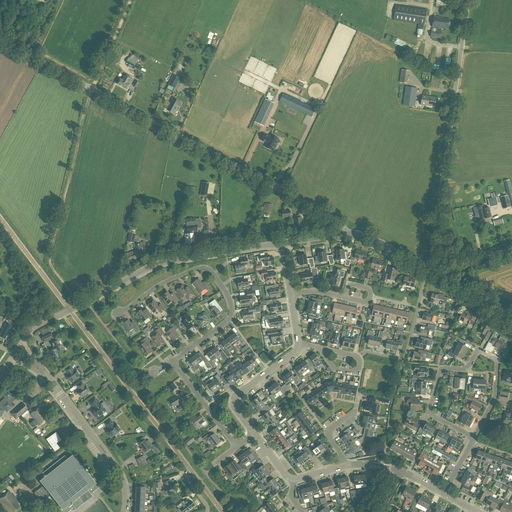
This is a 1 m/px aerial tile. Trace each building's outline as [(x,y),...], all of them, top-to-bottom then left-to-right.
[(424,25),(427,10),(396,5),(393,20),(418,24),(416,34),(422,35),(423,25),(424,25)] [(431,37),(440,38),(441,28),(448,29),(450,20),(443,19),(443,18),(434,16),(432,27),(438,28),(438,32),(431,31),(431,37)] [(138,63),(142,65),(144,62),(135,56),(134,57),(132,60),(136,62),(138,63)] [(126,63),(129,64),(134,67),(136,62),(132,60),(129,58),(126,63)] [(117,84),(123,87),(129,76),(124,74),(121,79),(120,79),(117,84)] [(129,76),(123,87),(127,90),(133,79),(129,76)] [(169,86),(175,89),(181,79),(174,76),(169,86)] [(403,105),(415,107),(417,88),(405,87),(403,105)] [(280,101),(312,117),(316,109),(284,94),(280,101)] [(421,105),(435,107),(436,98),(422,96),(421,105)] [(167,110),(174,114),(178,106),(179,107),(181,103),(175,99),(175,100),(173,103),(172,102),(171,104),(168,102),(165,108),(167,109),(167,110)] [(267,117),(259,113),(255,122),(263,126),(267,117)] [(295,115),(293,120),(306,125),(308,120),(295,115)] [(299,138),(301,133),(292,129),(290,134),(299,138)] [(270,137),(264,134),(261,141),(267,143),(265,147),(273,151),(274,148),(276,149),(278,145),(276,144),(279,139),(271,135),(270,137)] [(289,166),(293,168),(297,160),(292,158),(289,166)] [(274,170),(279,172),(282,162),(277,160),(274,170)] [(500,198),(503,209),(511,206),(511,191),(509,180),(504,181),(508,196),(506,196),(503,182),(497,183),(500,198)] [(487,197),(488,204),(496,203),(495,196),(487,197)] [(272,204),(265,203),(264,214),(267,214),(264,214),(264,217),(269,217),(269,214),(270,214),(272,204)] [(477,207),(480,220),(491,217),(489,208),(484,209),(483,205),(477,207)] [(282,211),(283,218),(291,217),(290,210),(282,211)] [(186,239),(186,243),(188,243),(195,242),(194,235),(198,235),(197,225),(187,226),(188,234),(187,235),(187,239),(186,239)] [(127,242),(134,243),(136,234),(129,232),(127,242)] [(127,256),(128,260),(147,255),(145,251),(143,252),(141,244),(138,245),(138,246),(135,247),(136,251),(127,253),(128,256),(127,256)] [(336,251),(337,260),(344,259),(344,261),(346,262),(345,266),(349,267),(351,261),(347,259),(346,253),(344,253),(344,250),(336,251)] [(354,259),(365,261),(367,254),(361,252),(361,251),(356,250),(354,259)] [(318,253),(320,263),(329,261),(330,265),(334,264),(333,258),(329,259),(329,256),(326,256),(326,252),(318,253)] [(299,256),(300,266),(310,264),(310,268),(314,267),(313,261),(309,262),(309,259),(307,259),(306,255),(299,256)] [(257,257),(257,262),(264,261),(265,266),(274,265),(273,257),(266,259),(265,256),(257,257)] [(237,274),(242,273),(241,269),(245,269),(245,265),(248,265),(247,258),(240,259),(241,262),(235,263),(236,270),(237,274)] [(371,268),(381,270),(383,263),(376,261),(377,260),(373,259),(371,268)] [(301,275),(303,283),(307,282),(307,283),(313,282),(313,279),(318,278),(317,268),(311,269),(311,272),(308,273),(309,274),(301,275)] [(386,279),(387,279),(394,281),(397,270),(389,268),(387,275),(386,279)] [(329,284),(337,286),(339,279),(340,279),(340,277),(343,278),(345,272),(341,271),(335,269),(334,275),(331,274),(329,280),(330,280),(329,284)] [(262,276),(265,276),(266,282),(277,280),(276,273),(267,274),(267,271),(261,272),(262,276)] [(403,285),(414,287),(415,280),(408,278),(409,277),(405,276),(404,280),(403,285)] [(206,289),(203,284),(199,279),(193,283),(200,293),(206,289)] [(247,279),(244,280),(237,281),(239,288),(248,286),(248,281),(247,279)] [(206,289),(208,291),(211,288),(206,282),(203,284),(206,289)] [(188,293),(186,291),(183,286),(177,290),(182,298),(186,295),(188,293)] [(188,293),(186,295),(189,299),(194,295),(189,289),(186,291),(188,293)] [(174,300),(171,297),(168,292),(161,297),(167,305),(172,302),(174,300)] [(430,303),(431,303),(430,306),(433,307),(435,305),(436,304),(444,306),(445,301),(447,302),(448,299),(444,298),(444,296),(441,295),(440,296),(432,294),(430,303)] [(252,295),(247,296),(240,297),(241,305),(253,303),(252,296),(252,295)] [(308,307),(317,309),(318,306),(321,306),(322,300),(313,298),(312,302),(310,301),(308,307)] [(160,308),(158,306),(154,300),(148,305),(154,313),(158,310),(160,308)] [(209,304),(212,309),(215,306),(217,308),(219,306),(215,300),(209,304)] [(273,304),(270,305),(271,312),(281,310),(280,303),(273,304)] [(334,320),(337,321),(340,305),(334,303),(332,314),(335,315),(334,320)] [(456,303),(452,311),(456,314),(461,305),(456,303)] [(340,305),(337,321),(339,321),(341,316),(344,316),(346,306),(340,305)] [(371,323),(376,324),(376,322),(380,306),(374,305),(371,315),(375,316),(373,322),(372,321),(371,323)] [(215,306),(212,309),(210,310),(216,318),(221,314),(217,308),(215,306)] [(346,306),(344,316),(347,317),(346,323),(349,323),(352,307),(346,306)] [(386,308),(380,306),(376,322),(379,323),(380,317),(383,318),(386,308)] [(317,309),(308,307),(307,313),(310,314),(309,317),(318,319),(319,314),(316,313),(317,309)] [(352,307),(349,323),(351,324),(352,318),(356,319),(358,309),(352,307)] [(387,325),(388,325),(391,309),(386,308),(383,318),(386,319),(385,326),(387,327),(387,325)] [(149,318),(146,314),(143,309),(137,314),(136,315),(136,317),(138,320),(139,320),(141,319),(143,322),(149,318)] [(388,327),(390,328),(392,320),(395,321),(397,310),(391,309),(388,325),(388,327)] [(400,328),(403,312),(397,310),(395,321),(398,322),(397,327),(400,328)] [(252,311),(249,312),(242,313),(244,320),(253,319),(253,313),(252,311)] [(422,320),(432,322),(433,316),(438,317),(439,313),(431,311),(430,315),(424,313),(422,320)] [(407,324),(409,313),(403,312),(400,328),(402,328),(403,323),(407,324)] [(459,320),(468,325),(467,327),(470,329),(473,323),(470,321),(472,318),(466,314),(466,315),(462,313),(459,320)] [(192,320),(187,314),(182,318),(184,321),(182,323),(184,325),(182,326),(184,330),(186,328),(188,330),(193,326),(189,321),(192,320)] [(204,315),(202,316),(197,320),(202,328),(210,322),(205,316),(204,315)] [(273,319),(272,315),(264,317),(265,321),(269,320),(270,328),(283,326),(282,318),(273,319)] [(134,328),(133,326),(128,320),(123,324),(129,333),(134,328)] [(312,329),(320,331),(321,327),(324,328),(325,323),(316,321),(316,324),(313,323),(312,329)] [(0,337),(4,340),(11,326),(6,323),(0,334),(0,337)] [(481,338),(486,341),(490,334),(487,332),(490,327),(483,324),(482,327),(481,327),(479,332),(483,335),(481,338)] [(419,333),(428,336),(429,331),(434,332),(436,327),(428,325),(427,328),(421,326),(419,333)] [(332,326),(330,335),(332,336),(331,344),(337,345),(340,335),(333,334),(335,327),(332,326)] [(173,328),(172,329),(167,332),(173,341),(179,336),(175,331),(173,328)] [(376,337),(374,346),(380,347),(381,341),(384,341),(387,329),(384,328),(384,331),(383,331),(383,332),(379,332),(378,338),(376,337)] [(320,331),(312,329),(310,335),(313,336),(312,338),(321,341),(322,335),(319,335),(320,331)] [(389,329),(387,329),(384,341),(387,342),(385,349),(391,350),(393,341),(391,340),(391,339),(388,338),(389,332),(389,329)] [(275,330),(267,331),(268,337),(271,336),(272,342),(273,345),(277,345),(278,344),(278,342),(283,341),(282,333),(276,334),(275,330)] [(342,346),(348,348),(350,339),(348,338),(348,337),(345,336),(346,332),(343,331),(341,340),(344,341),(342,346)] [(368,345),(374,346),(376,337),(373,336),(373,332),(368,331),(367,338),(369,338),(368,345)] [(41,336),(43,340),(52,336),(50,332),(41,336)] [(158,333),(157,334),(152,338),(159,347),(165,342),(160,337),(158,333)] [(245,341),(241,337),(239,339),(235,333),(230,337),(236,344),(240,340),(244,345),(246,343),(245,342),(245,341)] [(353,339),(350,339),(348,348),(354,349),(356,342),(359,343),(360,336),(357,335),(357,339),(353,338),(353,339)] [(231,347),(233,349),(234,351),(236,349),(233,345),(236,344),(230,337),(226,340),(231,347)] [(396,342),(393,341),(391,350),(397,351),(399,345),(402,345),(403,338),(400,337),(399,341),(396,340),(396,342)] [(416,347),(425,349),(426,345),(431,346),(432,340),(425,338),(424,341),(417,339),(416,347)] [(456,349),(465,354),(468,350),(466,348),(467,348),(461,345),(463,342),(456,338),(454,342),(459,344),(456,349)] [(491,344),(495,346),(494,348),(505,354),(509,346),(498,340),(494,338),(491,344)] [(48,352),(52,361),(58,358),(56,352),(62,350),(57,340),(51,343),(54,349),(48,352)] [(231,347),(226,340),(222,343),(225,348),(223,350),(229,357),(231,356),(229,353),(231,352),(230,351),(233,349),(231,347)] [(145,343),(144,343),(139,347),(146,357),(152,352),(148,346),(145,343)] [(211,351),(217,358),(221,355),(223,358),(225,360),(228,358),(222,351),(220,353),(216,348),(211,351)] [(463,358),(465,354),(456,349),(454,352),(451,351),(450,353),(449,352),(447,355),(454,359),(455,356),(461,359),(461,358),(463,358)] [(217,358),(211,351),(207,354),(211,359),(209,361),(214,368),(216,367),(214,364),(216,362),(215,360),(217,358)] [(421,361),(421,360),(425,361),(425,358),(430,359),(431,354),(418,351),(418,353),(414,353),(413,355),(412,355),(411,358),(413,358),(413,359),(421,361)] [(251,359),(249,361),(254,368),(258,365),(255,360),(257,358),(253,353),(251,355),(250,354),(248,355),(251,359)] [(193,357),(199,364),(203,361),(205,364),(209,369),(211,367),(204,357),(202,359),(198,354),(193,357)] [(309,362),(315,369),(322,363),(315,354),(310,358),(311,360),(309,362)] [(190,368),(194,372),(201,367),(199,364),(193,357),(189,361),(193,366),(190,368)] [(254,368),(249,361),(247,363),(244,359),(242,361),(244,364),(250,371),(254,368)] [(305,361),(300,365),(305,372),(309,369),(310,372),(315,369),(309,362),(307,363),(305,361)] [(70,366),(65,370),(69,375),(67,377),(71,382),(74,380),(75,380),(76,380),(77,379),(77,378),(77,377),(80,375),(76,370),(74,371),(73,371),(75,370),(74,369),(77,367),(75,363),(70,366)] [(238,364),(235,366),(239,372),(242,370),(245,375),(250,371),(244,364),(242,366),(240,364),(239,365),(238,364)] [(305,372),(300,365),(295,369),(297,371),(295,373),(300,380),(304,377),(302,374),(305,372)] [(230,375),(235,382),(240,379),(236,375),(239,372),(235,366),(232,369),(232,370),(231,371),(232,373),(230,375)] [(417,377),(428,377),(428,370),(419,370),(419,367),(414,366),(413,372),(417,372),(417,377)] [(511,383),(511,372),(509,372),(505,371),(502,380),(511,383)] [(286,376),(291,383),(294,381),(296,385),(301,381),(299,378),(297,376),(296,376),(294,377),(290,372),(286,376)] [(235,382),(230,375),(227,377),(225,374),(221,377),(225,383),(227,381),(231,386),(235,382)] [(212,382),(217,389),(222,386),(220,384),(223,382),(217,375),(213,378),(215,380),(212,382)] [(289,384),(291,383),(286,376),(282,379),(285,384),(283,386),(287,391),(287,390),(291,387),(289,384)] [(454,389),(463,390),(465,379),(455,378),(454,389)] [(337,383),(334,382),(332,391),(338,392),(340,380),(338,379),(337,383)] [(416,389),(426,389),(426,383),(420,383),(420,379),(413,379),(412,388),(416,389)] [(217,389),(212,382),(210,380),(208,382),(207,381),(203,384),(208,390),(210,388),(213,393),(217,389)] [(473,389),(479,389),(480,380),(474,380),(473,386),(469,386),(469,392),(473,393),(473,389)] [(480,380),(479,389),(483,390),(482,393),(485,393),(485,395),(488,395),(488,387),(485,387),(486,381),(480,380)] [(344,394),(350,395),(352,382),(350,381),(349,385),(346,384),(344,394)] [(77,386),(80,390),(78,392),(82,397),(89,392),(86,386),(85,387),(82,382),(77,386)] [(287,391),(283,386),(281,388),(277,382),(272,386),(278,393),(280,391),(283,395),(287,391),(287,390),(287,391)] [(332,391),(334,382),(329,383),(325,384),(330,392),(332,391)] [(173,383),(168,386),(172,392),(177,388),(173,383)] [(320,383),(318,384),(325,395),(330,392),(325,384),(322,386),(320,383)] [(318,389),(315,391),(320,399),(325,395),(318,384),(316,386),(318,389)] [(272,394),(269,396),(270,396),(275,403),(277,401),(275,398),(276,396),(275,395),(278,393),(272,386),(268,389),(272,394)] [(0,415),(4,411),(5,410),(7,412),(12,407),(10,404),(16,399),(8,390),(2,396),(5,398),(0,402),(0,415)] [(310,390),(308,391),(315,402),(320,399),(315,391),(312,393),(310,390)] [(310,405),(315,402),(308,391),(305,392),(308,396),(305,398),(310,405)] [(180,410),(185,406),(183,403),(181,404),(180,403),(181,403),(177,397),(170,401),(174,407),(177,405),(178,406),(177,406),(180,410)] [(252,403),(255,407),(262,402),(259,397),(252,403)] [(365,410),(375,412),(377,405),(375,405),(376,399),(370,397),(369,403),(367,403),(365,410)] [(105,410),(108,408),(104,402),(100,405),(95,398),(89,402),(93,407),(94,406),(95,409),(92,411),(97,418),(106,411),(105,410)] [(421,410),(421,404),(416,403),(416,400),(408,399),(407,409),(421,410)] [(262,402),(255,407),(259,412),(263,409),(264,411),(269,408),(267,405),(266,407),(262,402)] [(470,407),(478,412),(482,406),(473,402),(470,407)] [(11,413),(16,419),(20,415),(27,409),(22,403),(15,409),(11,413)] [(502,423),(509,425),(510,418),(511,418),(511,411),(511,403),(509,403),(507,413),(504,413),(502,423)] [(30,423),(33,427),(37,424),(38,425),(48,419),(40,407),(30,414),(34,420),(30,423)] [(271,410),(269,408),(264,411),(266,414),(262,417),(266,421),(273,416),(275,414),(272,410),(271,410)] [(465,415),(463,418),(472,423),(475,418),(468,414),(470,412),(463,409),(462,411),(463,412),(462,414),(465,415)] [(292,424),(293,426),(305,416),(302,411),(294,417),(296,420),(292,424)] [(377,419),(377,416),(369,414),(368,417),(364,416),(363,422),(372,424),(373,420),(375,421),(375,419),(377,419)] [(188,421),(192,427),(195,424),(197,427),(201,424),(203,426),(204,426),(206,424),(206,423),(205,421),(201,416),(196,419),(192,422),(190,420),(188,421)] [(273,416),(266,421),(269,426),(273,423),(275,426),(279,423),(280,422),(278,420),(276,421),(273,416)] [(309,421),(305,416),(293,426),(295,428),(299,424),(302,427),(309,421)] [(416,421),(409,417),(404,425),(416,431),(419,426),(414,424),(416,421)] [(472,423),(463,418),(462,421),(459,419),(458,421),(456,420),(455,423),(462,427),(463,424),(469,428),(472,423)] [(110,419),(105,423),(107,427),(108,426),(109,428),(106,430),(111,437),(117,432),(117,433),(120,431),(119,431),(120,430),(119,428),(119,427),(118,425),(117,425),(115,423),(114,424),(110,419)] [(309,421),(302,427),(304,430),(299,433),(300,435),(313,426),(309,421)] [(371,428),(372,424),(363,422),(362,428),(366,429),(364,436),(372,437),(372,433),(374,433),(375,428),(371,428)] [(281,425),(279,423),(275,426),(273,427),(275,430),(270,433),(273,438),(280,432),(277,428),(281,425)] [(426,434),(431,426),(426,423),(423,428),(421,427),(418,432),(425,436),(426,434)] [(313,426),(300,435),(302,437),(307,434),(309,437),(317,431),(313,426)] [(432,436),(434,437),(437,430),(435,429),(436,428),(431,426),(426,434),(431,437),(432,436)] [(496,439),(498,430),(489,428),(486,437),(496,439)] [(351,433),(348,429),(340,435),(342,437),(341,438),(344,443),(352,438),(349,434),(351,433)] [(439,431),(437,430),(434,437),(435,438),(440,441),(445,433),(440,430),(439,431)] [(61,438),(55,431),(46,439),(55,451),(60,447),(56,442),(61,438)] [(272,438),(275,442),(283,436),(280,432),(273,438),(272,438)] [(211,436),(208,439),(212,444),(210,446),(213,449),(214,448),(214,447),(221,442),(214,433),(211,436)] [(449,435),(445,433),(440,441),(439,444),(443,446),(445,443),(447,444),(451,437),(449,436),(449,435)] [(283,436),(275,442),(279,447),(279,446),(286,440),(283,436)] [(451,437),(447,444),(449,445),(448,446),(449,446),(448,448),(452,451),(453,449),(458,440),(453,437),(453,438),(451,437)] [(139,444),(145,453),(151,448),(143,438),(139,440),(141,443),(139,444)] [(344,443),(348,448),(355,442),(358,440),(357,438),(354,440),(352,438),(344,443)] [(316,446),(321,454),(326,451),(322,446),(325,443),(321,439),(317,442),(318,444),(316,446)] [(279,446),(283,450),(288,447),(289,449),(295,444),(293,442),(290,445),(286,440),(279,446)] [(463,443),(458,440),(453,449),(452,451),(460,455),(462,450),(459,449),(463,443)] [(390,449),(395,451),(399,444),(394,441),(390,449)] [(355,442),(348,448),(351,452),(355,449),(357,452),(362,448),(360,444),(358,446),(355,442)] [(395,451),(399,454),(403,446),(399,444),(395,451)] [(321,454),(316,446),(313,448),(311,446),(307,449),(311,454),(313,452),(317,457),(321,454)] [(403,446),(399,454),(404,456),(408,449),(403,446)] [(299,454),(305,462),(310,459),(304,451),(307,449),(305,447),(301,450),(302,452),(299,454)] [(404,456),(408,459),(412,451),(408,449),(404,456)] [(244,454),(249,461),(252,459),(254,461),(256,460),(257,461),(259,460),(255,454),(253,455),(249,450),(244,454)] [(412,451),(408,459),(412,461),(417,453),(412,451)] [(479,464),(481,461),(484,453),(478,451),(475,459),(479,460),(477,464),(479,464)] [(301,466),(305,462),(299,454),(298,452),(291,458),(295,463),(298,461),(301,466)] [(418,465),(423,468),(427,460),(429,458),(424,455),(422,453),(418,459),(421,460),(418,465)] [(50,495),(59,506),(57,507),(60,511),(68,511),(74,508),(75,510),(92,497),(90,495),(101,486),(94,478),(92,479),(73,454),(67,459),(65,455),(42,473),(45,476),(39,481),(43,486),(50,495)] [(240,464),(241,465),(245,470),(247,469),(244,465),(249,461),(244,454),(239,458),(243,463),(240,464)] [(488,455),(486,463),(484,468),(486,469),(487,463),(491,465),(494,456),(488,455)] [(137,459),(140,466),(146,464),(143,456),(137,459)] [(494,456),(491,465),(494,466),(493,469),(495,470),(499,458),(494,456)] [(499,458),(495,470),(497,471),(498,467),(501,468),(504,460),(499,458)] [(427,460),(423,468),(422,469),(427,472),(432,462),(427,460)] [(235,461),(230,465),(236,473),(241,469),(242,472),(245,470),(241,465),(239,467),(235,461)] [(432,462),(427,472),(431,474),(432,473),(437,465),(432,462)] [(437,465),(432,473),(436,476),(438,473),(441,474),(445,466),(443,464),(442,465),(438,462),(437,465)] [(236,473),(230,465),(224,468),(229,474),(226,476),(230,481),(232,479),(231,477),(236,473)] [(257,472),(260,475),(267,469),(264,465),(260,467),(259,465),(257,467),(251,471),(254,474),(257,472)] [(261,485),(262,484),(267,480),(265,478),(270,474),(267,469),(260,475),(263,479),(259,482),(261,485)] [(467,472),(464,478),(471,482),(474,484),(479,476),(474,473),(472,475),(467,472)] [(360,475),(361,485),(366,484),(367,488),(370,487),(369,480),(366,481),(365,474),(360,475)] [(471,482),(464,478),(460,483),(466,486),(465,489),(470,492),(473,487),(470,485),(471,482)] [(269,482),(267,480),(262,484),(266,488),(268,486),(270,488),(277,483),(274,479),(269,482)] [(345,489),(345,487),(342,479),(337,480),(340,490),(345,489)] [(170,480),(165,484),(167,487),(164,489),(168,495),(180,486),(176,481),(173,483),(170,480)] [(332,481),(327,483),(329,491),(330,493),(335,492),(332,481)] [(277,483),(270,488),(270,489),(268,491),(271,495),(269,496),(271,498),(282,490),(280,488),(280,487),(277,483)] [(50,495),(43,486),(34,493),(41,502),(50,495)] [(407,498),(411,490),(412,490),(407,487),(403,493),(400,492),(397,497),(400,499),(402,495),(407,498)] [(309,499),(308,497),(306,489),(301,490),(302,496),(299,497),(301,504),(304,503),(303,500),(309,499)] [(0,497),(0,503),(6,511),(17,511),(22,508),(9,490),(0,497)] [(412,507),(416,500),(413,499),(416,493),(411,490),(407,498),(406,500),(411,503),(409,506),(412,507)] [(487,498),(490,492),(486,490),(485,493),(482,491),(477,499),(482,502),(485,497),(487,498)] [(490,492),(487,498),(489,499),(486,504),(491,507),(495,499),(492,497),(494,494),(490,492)] [(419,502),(416,500),(412,507),(414,509),(417,504),(422,507),(426,499),(427,498),(422,495),(419,502)] [(498,500),(495,499),(491,507),(495,509),(498,504),(500,505),(503,499),(499,497),(498,500)] [(174,502),(179,508),(180,507),(183,511),(186,511),(195,506),(191,501),(185,505),(184,504),(185,503),(182,499),(180,500),(178,498),(174,502)] [(425,511),(429,511),(431,509),(428,507),(431,502),(426,499),(422,507),(427,509),(425,511)] [(502,506),(499,511),(500,511),(504,511),(510,503),(503,499),(500,505),(502,506)] [(264,509),(266,511),(274,506),(270,501),(260,509),(261,511),(264,509)]
